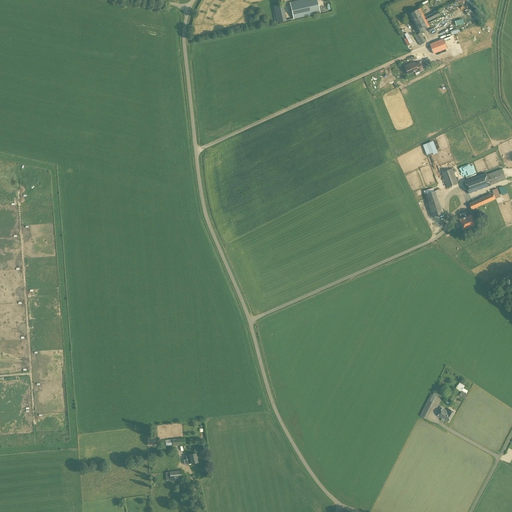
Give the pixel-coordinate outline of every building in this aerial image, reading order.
[(320,13),(317,0),(298,0),(290,2),(293,19),(320,13)] [(286,21),(282,4),(274,6),(277,23),(286,21)] [(438,11),(425,17),(420,8),(409,14),(418,32),(430,27),(427,22),(441,15),(438,11)] [(404,39),(408,46),(413,43),(408,32),(404,34),(406,37),(404,39)] [(426,42),(420,33),(414,36),(420,45),(426,42)] [(436,55),(446,49),(441,39),(431,45),(436,55)] [(405,66),(406,67),(405,69),(406,71),(408,71),(409,74),(419,70),(419,71),(426,68),(423,61),(416,64),(415,61),(405,66)] [(433,155),(438,153),(434,140),(423,144),(427,155),(433,153),(433,155)] [(441,172),(447,188),(458,183),(453,168),(441,172)] [(486,173),(464,181),(469,193),(506,180),(502,169),(487,175),(486,173)] [(505,185),(499,187),(502,195),(508,193),(505,185)] [(432,217),(444,213),(437,190),(424,194),(432,217)] [(469,203),(472,210),(496,199),(493,192),(469,203)] [(470,210),(460,214),(461,218),(460,219),(464,229),(476,225),(470,210)] [(468,395),(466,393),(468,391),(458,385),(456,388),(461,391),(459,395),(465,399),(468,395)] [(434,403),(431,401),(434,395),(431,394),(420,416),(426,419),(434,403)] [(450,409),(448,411),(442,408),(438,416),(448,422),(453,414),(454,411),(450,409)] [(189,454),(189,455),(186,455),(188,464),(191,463),(198,462),(196,453),(189,454)] [(170,481),(184,480),(183,470),(169,471),(170,481)]
